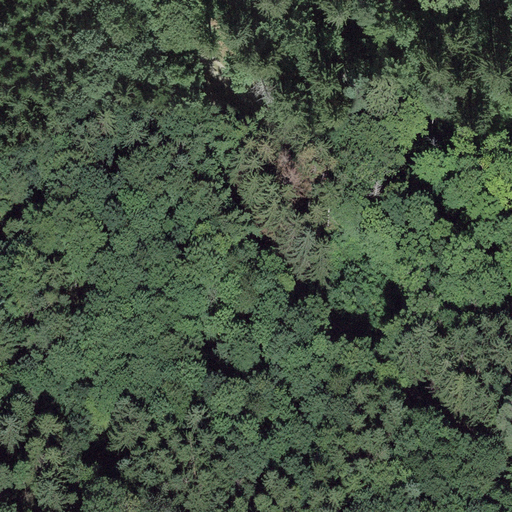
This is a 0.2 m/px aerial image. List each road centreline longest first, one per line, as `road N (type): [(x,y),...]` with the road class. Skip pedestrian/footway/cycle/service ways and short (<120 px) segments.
road 1 (track): [(511,473),(442,421),(240,237),(216,195),(216,143),(253,96)]
road 2 (track): [(511,297),(439,253),(253,96)]
road 3 (track): [(253,96),(153,0)]
